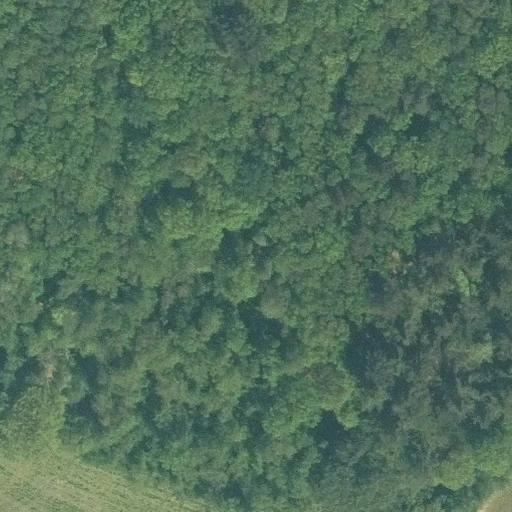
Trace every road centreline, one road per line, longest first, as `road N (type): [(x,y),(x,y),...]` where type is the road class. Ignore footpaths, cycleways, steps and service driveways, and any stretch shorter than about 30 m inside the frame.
road 1 (track): [(420,483),(383,460),(357,426),(101,0)]
road 2 (track): [(425,511),(420,483),(511,427)]
